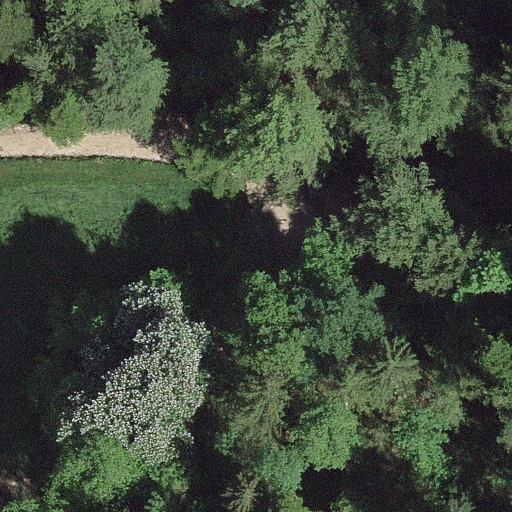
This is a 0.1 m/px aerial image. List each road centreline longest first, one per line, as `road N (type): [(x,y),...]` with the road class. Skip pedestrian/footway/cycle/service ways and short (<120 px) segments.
road 1 (track): [(305,245),(263,185),(187,147),(112,138),(0,145)]
road 2 (track): [(120,511),(187,401),(298,269),(305,245)]
